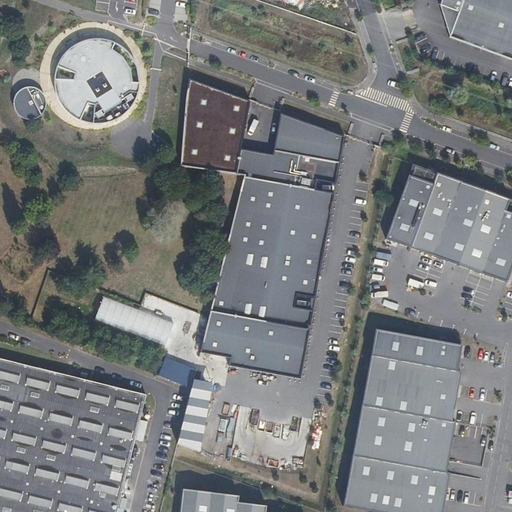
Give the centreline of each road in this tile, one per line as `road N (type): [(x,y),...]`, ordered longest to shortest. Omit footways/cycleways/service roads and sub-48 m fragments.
road 1 (residential): [(384,115),(166,34)]
road 2 (residential): [(511,164),(384,115)]
